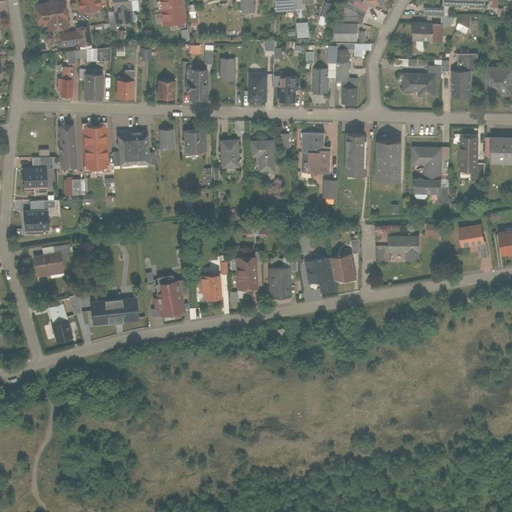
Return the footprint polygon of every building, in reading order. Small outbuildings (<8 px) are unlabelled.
[(68,26),(64,1),(57,2),(56,0),(52,0),(50,1),(50,3),(36,5),(39,23),(48,21),(49,30),(68,26)] [(76,0),(78,12),(102,8),(101,0),(76,0)] [(112,0),(115,23),(131,21),(130,9),(140,8),(139,0),(112,0)] [(185,22),(182,0),(158,0),(161,25),(185,22)] [(253,0),(241,0),(243,12),(255,11),(253,0)] [(293,0),(274,0),(275,11),(295,9),(293,0)] [(293,0),(295,9),(295,11),(304,10),(304,5),(315,4),(314,0),(293,0)] [(365,16),(370,6),(361,1),(357,0),(344,0),(342,4),(365,16)] [(330,22),(334,10),(323,7),(320,19),(330,22)] [(304,10),(295,11),(296,24),(305,23),(304,10)] [(451,26),(456,16),(444,16),(441,16),(441,24),(443,24),(443,27),(451,26)] [(334,40),(358,40),(358,22),(334,22),(334,40)] [(433,24),(433,22),(413,22),(413,40),(432,40),(433,24)] [(305,23),(296,24),(297,34),(305,33),(307,33),(306,23),(305,23)] [(441,24),(433,24),(432,40),(432,42),(443,42),(443,27),(443,24),(441,24)] [(457,29),(466,34),(469,28),(459,24),(457,29)] [(87,48),(85,32),(74,33),(74,36),(59,38),(60,49),(76,47),(76,50),(87,48)] [(354,42),(354,47),(354,53),(363,53),(363,47),(365,47),(366,42),(354,42)] [(327,61),(335,61),(336,47),(336,44),(327,44),(327,61)] [(200,45),(190,45),(190,54),(200,54),(200,45)] [(213,45),(205,45),(205,64),(212,64),(213,45)] [(278,46),(278,55),(286,55),(286,46),(278,46)] [(111,47),(96,48),(96,60),(110,60),(111,47)] [(336,47),(335,61),(347,61),(347,47),(336,47)] [(88,60),(96,60),(96,48),(87,50),(88,58),(88,60)] [(141,60),(151,60),(151,48),(141,48),(141,60)] [(79,59),(88,58),(87,50),(78,51),(79,59)] [(75,59),(79,59),(78,51),(67,52),(68,65),(75,64),(75,59)] [(114,60),(122,60),(122,51),(114,51),(114,60)] [(470,71),(478,71),(478,54),(458,54),(458,71),(470,71)] [(221,58),(220,81),(235,81),(235,59),(221,58)] [(348,77),(349,61),(347,61),(335,61),(335,69),(335,76),(335,77),(342,77),(348,77)] [(427,74),(434,74),(434,80),(442,80),(442,71),(442,66),(435,66),(427,65),(427,74)] [(63,79),(72,79),(72,67),(64,67),(63,79)] [(511,93),(511,67),(486,67),(486,93),(511,93)] [(327,75),(327,68),(314,68),(314,90),(327,91),(327,75)] [(190,99),(204,99),(204,91),(206,91),(206,83),(204,83),(205,70),(187,69),(187,90),(191,91),(190,99)] [(123,80),(133,80),(134,70),(124,70),(123,80)] [(451,71),(452,97),(470,97),(470,71),(458,71),(451,71)] [(267,73),(248,72),(248,102),(267,102),(267,73)] [(85,95),(101,95),(101,80),(104,80),(104,74),(85,73),(85,95)] [(402,73),(402,88),(416,89),(416,94),(434,94),(434,80),(434,74),(427,74),(402,73)] [(297,75),(274,75),(274,86),(277,86),(277,98),(280,98),(280,102),(296,102),(296,89),(300,90),(300,83),(297,83),(297,75)] [(342,87),(357,87),(357,77),(348,77),(342,77),(342,87)] [(71,96),(72,79),(63,79),(58,79),(58,87),(63,87),(63,95),(71,96)] [(117,98),(133,98),(133,80),(123,80),(117,80),(117,98)] [(158,98),(174,98),(174,82),(158,82),(158,98)] [(342,103),(357,103),(357,87),(342,87),(342,103)] [(61,169),(76,168),(73,125),(58,126),(61,169)] [(85,168),(108,168),(106,125),(83,126),(85,168)] [(174,146),(174,129),(159,130),(160,147),(174,146)] [(185,151),(206,150),(205,129),(184,131),(185,151)] [(148,135),(148,131),(118,132),(119,146),(119,151),(119,165),(150,164),(149,153),(149,146),(148,135)] [(330,172),(331,145),(324,145),(325,133),(303,132),(302,172),(330,172)] [(280,135),(280,148),(289,148),(288,134),(280,135)] [(363,134),(348,134),(347,173),(366,174),(366,134),(363,134)] [(511,162),(511,136),(492,135),(491,162),(511,162)] [(475,162),(476,136),(460,136),(459,168),(475,168),(475,162)] [(238,167),(238,139),(220,139),(221,168),(238,167)] [(275,170),(274,139),(252,140),(252,156),(260,156),(260,170),(275,170)] [(401,179),(402,141),(379,140),(378,178),(401,179)] [(422,179),(439,179),(440,158),(440,148),(413,147),(412,162),(423,163),(422,179)] [(39,157),(50,157),(50,149),(38,149),(39,157)] [(32,157),(33,168),(47,168),(57,168),(57,157),(50,157),(39,157),(32,157)] [(484,177),(485,163),(475,162),(475,168),(474,176),(484,177)] [(46,183),(47,183),(47,168),(33,168),(24,168),(25,184),(46,183)] [(115,186),(114,173),(106,174),(107,187),(115,186)] [(73,195),(72,179),(72,177),(67,177),(67,179),(64,179),(64,195),(73,195)] [(422,179),(415,178),(414,191),(436,192),(440,193),(440,188),(440,185),(441,180),(439,179),(422,179)] [(72,179),(73,195),(73,203),(81,203),(81,195),(81,179),(72,179)] [(323,186),(323,203),(335,203),(335,186),(323,186)] [(440,188),(440,193),(436,192),(436,201),(446,201),(446,188),(440,188)] [(81,195),(81,203),(93,202),(92,194),(86,194),(81,195)] [(30,210),(40,210),(40,201),(30,201),(30,210)] [(40,210),(52,209),(52,208),(52,201),(47,201),(40,201),(40,210)] [(48,229),(48,210),(24,210),(25,227),(25,230),(48,229)] [(429,224),(429,234),(442,234),(442,224),(429,224)] [(253,236),(265,235),(264,227),(252,227),(253,236)] [(480,245),(478,230),(456,234),(458,249),(480,245)] [(299,254),(308,254),(308,234),(299,234),(299,254)] [(511,253),(511,236),(497,239),(500,256),(511,253)] [(364,252),(364,239),(356,241),(358,253),(364,252)] [(415,257),(415,242),(385,242),(385,252),(385,257),(401,257),(401,264),(413,264),(413,257),(415,257)] [(38,254),(39,262),(57,259),(68,257),(67,249),(38,254)] [(385,257),(385,252),(373,252),(373,268),(385,268),(385,257)] [(298,271),(297,255),(288,255),(288,259),(288,268),(289,271),(291,271),(298,271)] [(257,290),(254,257),(236,258),(237,269),(239,291),(257,290)] [(331,284),(354,285),(348,258),(327,262),(330,280),(331,284)] [(34,279),(59,275),(57,259),(39,262),(31,263),(34,279)] [(271,268),(288,268),(288,259),(271,259),(271,268)] [(315,274),(317,282),(330,280),(327,262),(313,264),(315,274)] [(291,271),(289,271),(288,268),(271,268),(271,297),(291,296),(291,271)] [(159,278),(157,270),(152,271),(150,271),(152,279),(159,278)] [(317,284),(317,282),(315,274),(307,275),(308,278),(304,279),(305,284),(309,283),(309,285),(317,284)] [(222,298),(221,277),(200,278),(201,292),(201,299),(222,298)] [(331,284),(330,280),(317,282),(317,284),(319,297),(333,295),(331,284)] [(187,297),(185,284),(175,286),(177,299),(187,297)] [(180,314),(177,299),(175,286),(154,291),(156,302),(153,303),(155,313),(159,312),(160,318),(180,314)] [(72,296),(74,312),(83,310),(81,295),(72,296)] [(89,330),(134,325),(132,304),(86,309),(89,330)] [(50,330),(64,326),(60,309),(47,313),(49,318),(41,320),(44,330),(49,328),(50,330)] [(193,326),(202,325),(200,315),(191,317),(193,326)] [(55,347),(69,343),(64,326),(50,330),(55,347)] [(16,347),(9,350),(11,356),(18,353),(16,347)]
